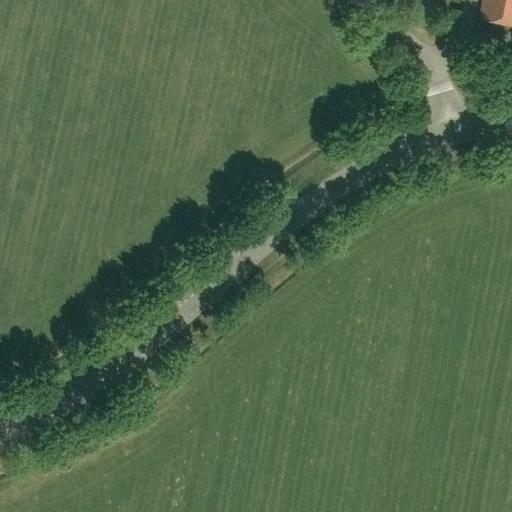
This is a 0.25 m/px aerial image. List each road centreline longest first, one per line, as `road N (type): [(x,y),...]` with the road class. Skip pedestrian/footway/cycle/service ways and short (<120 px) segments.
road 1 (tertiary): [(0,432),(105,375),(362,170),(453,132)]
road 2 (unclassified): [(453,132),(428,58),(360,0)]
